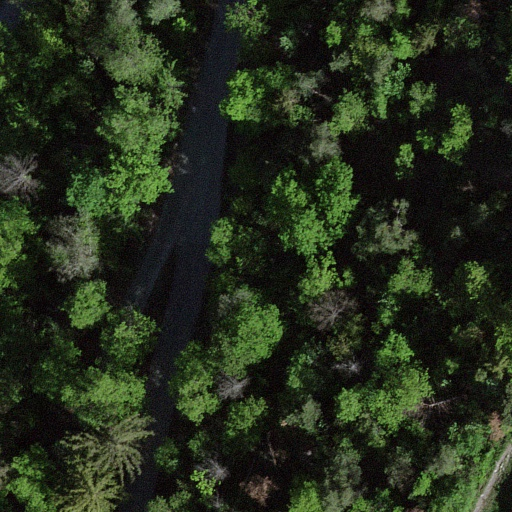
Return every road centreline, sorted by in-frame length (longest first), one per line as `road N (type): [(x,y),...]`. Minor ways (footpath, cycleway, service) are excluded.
road 1 (unclassified): [(233,0),(168,427),(141,511)]
road 2 (track): [(202,196),(23,511)]
